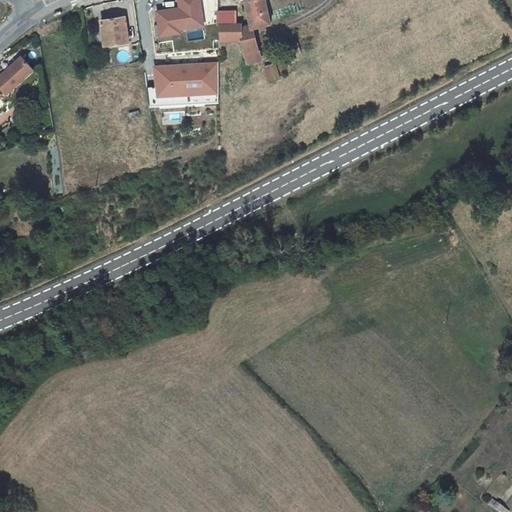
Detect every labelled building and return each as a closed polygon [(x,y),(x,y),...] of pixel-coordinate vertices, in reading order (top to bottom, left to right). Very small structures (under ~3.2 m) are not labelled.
[(160,35),(206,29),(202,0),(178,0),(179,6),(157,9),(160,35)] [(252,25),(272,21),(266,0),(252,0),(254,5),(247,7),(252,23),(252,25)] [(233,9),(219,10),(219,23),(222,22),(233,21),(233,9)] [(113,43),(134,39),(129,18),(108,22),(113,43)] [(246,49),(259,46),(252,25),(252,23),(243,24),(243,20),(233,21),(222,22),(222,38),(244,37),(246,49)] [(300,54),(299,44),(287,47),(287,55),(300,54)] [(249,60),(262,57),(259,46),(246,49),(249,60)] [(0,77),(0,83),(9,93),(36,68),(24,55),(0,77)] [(275,62),(280,75),(291,68),(287,57),(275,62)] [(221,102),(219,61),(156,64),(157,99),(171,98),(171,103),(221,102)] [(292,73),(291,68),(280,75),(281,78),(292,73)]
